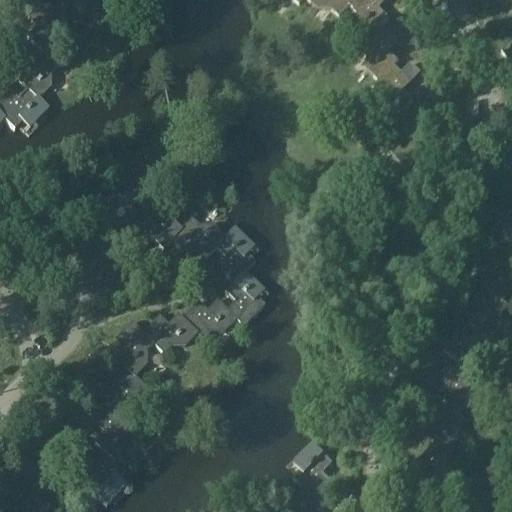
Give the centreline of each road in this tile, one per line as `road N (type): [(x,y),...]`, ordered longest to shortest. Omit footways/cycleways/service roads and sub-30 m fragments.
road 1 (residential): [(454,0),(487,88),(490,127),(401,299),(375,441),(376,511)]
road 2 (unknown): [(70,346),(88,328),(190,294),(201,279),(195,271),(105,253),(76,279)]
road 3 (residential): [(40,373),(70,346),(82,305),(76,279),(50,261),(25,259),(10,272),(7,303),(23,343)]
